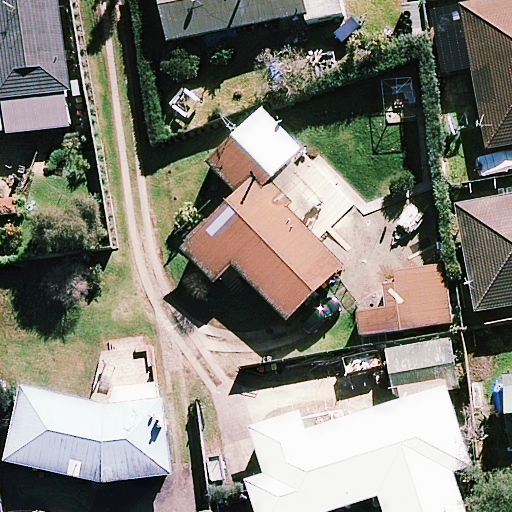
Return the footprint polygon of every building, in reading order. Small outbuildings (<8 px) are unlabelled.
[(73,125),(61,0),(0,0),(0,118),(1,131),(73,125)] [(163,0),(172,40),(307,11),(309,20),(345,12),(342,0),(163,0)] [(511,0),(479,0),(466,2),(468,16),(439,21),(447,72),(477,67),(490,145),(511,141),(511,0)] [(305,148),(264,107),(210,160),(241,191),(185,246),(218,279),(236,262),(290,317),(343,264),(301,221),(328,195),(293,159),(305,148)] [(511,194),(462,203),(480,308),(511,303),(511,194)] [(445,262),(388,272),(393,305),(355,311),(359,338),(455,322),(445,262)] [(459,341),(390,353),(405,438),(473,426),(459,341)] [(163,382),(120,386),(106,403),(27,384),(10,455),(103,479),(172,472),(163,382)] [(320,511),(404,485),(379,407),(307,430),(301,409),(253,424),(269,473),(252,479),(262,511),(320,511)]
